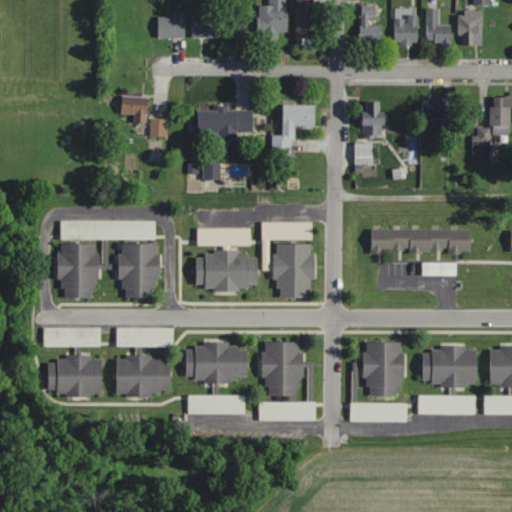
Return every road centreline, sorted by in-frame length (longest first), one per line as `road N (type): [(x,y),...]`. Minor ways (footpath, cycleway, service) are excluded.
road 1 (residential): [(511,318),(49,312)]
road 2 (residential): [(332,428),(339,0)]
road 3 (residential): [(151,67),(511,70)]
